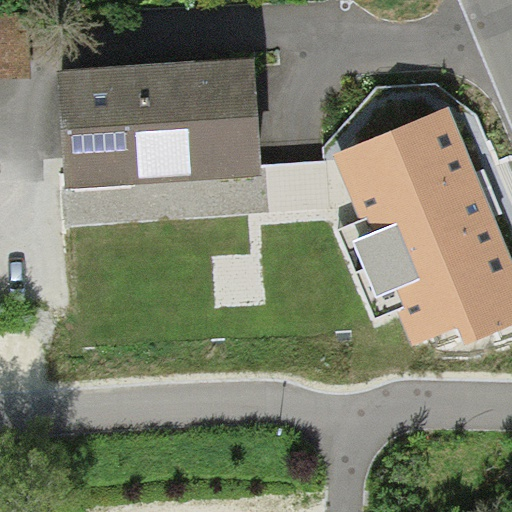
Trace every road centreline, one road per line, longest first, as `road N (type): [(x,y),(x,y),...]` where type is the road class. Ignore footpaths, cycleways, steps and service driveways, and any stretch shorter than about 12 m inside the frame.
road 1 (residential): [(353,418),(272,402),(100,402),(0,413)]
road 2 (unknown): [(353,418),(371,87)]
road 3 (residential): [(353,418),(406,399),(511,405)]
